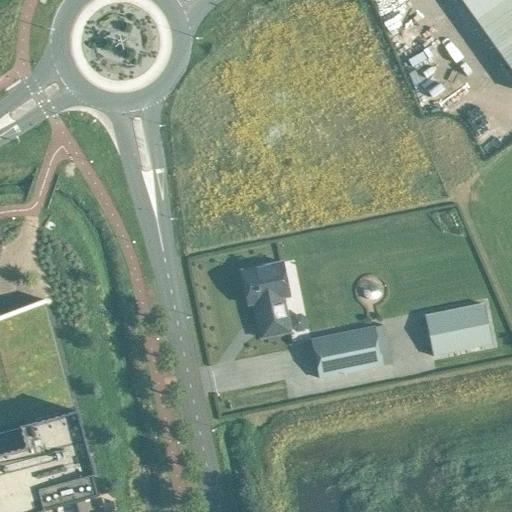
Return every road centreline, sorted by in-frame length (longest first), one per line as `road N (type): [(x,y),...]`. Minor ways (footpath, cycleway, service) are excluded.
road 1 (unclassified): [(219,511),(159,224)]
road 2 (unclassified): [(117,106),(159,224)]
road 3 (unclassified): [(159,224),(144,100)]
